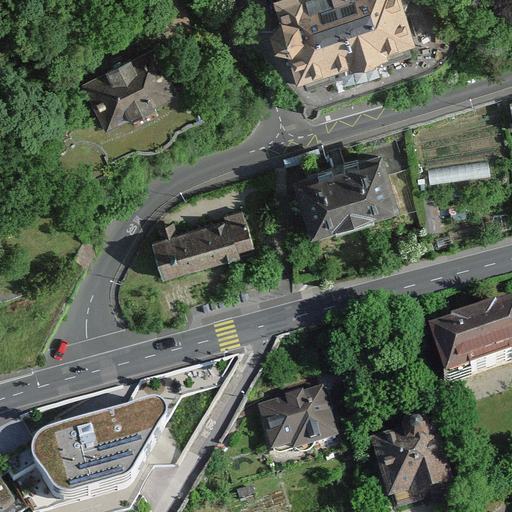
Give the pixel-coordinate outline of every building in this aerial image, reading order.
[(288,0),(274,5),(305,91),(418,50),(399,0),(288,0)] [(85,94),(111,144),(184,105),(157,55),(85,94)] [(295,181),(309,235),(399,212),(385,157),(295,181)] [(254,212),(159,232),(168,270),(262,250),(254,212)] [(511,310),(427,338),(444,389),(511,367),(511,310)] [(327,388),(258,406),(274,465),(342,447),(327,388)] [(153,405),(48,432),(37,439),(31,449),(30,459),(55,500),(60,502),(65,503),(73,503),(130,488),(169,423),(169,414),(165,407),(160,406),(153,405)] [(438,428),(372,445),(388,511),(398,511),(455,498),(438,428)]
